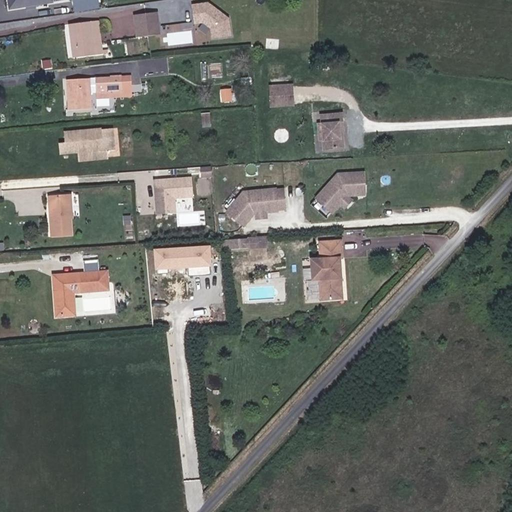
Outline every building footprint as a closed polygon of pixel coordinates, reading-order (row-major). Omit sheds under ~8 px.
[(207,3),(193,5),(194,22),(203,22),(212,28),(213,37),(230,35),(228,18),(207,3)] [(136,15),(139,38),(160,36),(157,12),(136,15)] [(100,20),(94,20),(72,23),(76,57),(97,54),(104,53),(100,20)] [(69,81),(70,98),(71,112),(77,111),(92,110),(91,88),(97,88),(97,93),(111,92),(111,97),(135,94),(132,74),(123,75),(69,81)] [(295,84),(292,84),(273,86),(275,105),(295,104),(297,104),(295,84)] [(223,88),(222,100),(233,101),(233,88),(223,88)] [(318,121),(319,139),(323,139),(324,146),(340,146),(348,145),(346,119),(345,111),(323,113),(323,120),(318,121)] [(109,158),(108,152),(114,152),(113,128),(66,132),(66,142),(61,142),(62,152),(80,151),(81,159),(96,158),(109,158)] [(366,195),(365,174),(339,175),(318,200),(335,214),(342,205),(344,203),(342,202),(345,198),(347,199),(349,197),(366,195)] [(192,198),(191,179),(154,182),(154,190),(157,190),(156,215),(175,214),(174,199),(192,198)] [(287,212),(285,190),(277,191),(279,213),(287,212)] [(279,213),(277,191),(244,195),(228,214),(245,228),(257,215),(260,215),(259,213),(264,212),(264,214),(267,214),(279,213)] [(347,209),(353,201),(349,197),(347,199),(345,198),(342,202),(344,203),(342,205),(347,209)] [(51,215),(71,214),(70,198),(50,198),(51,215)] [(335,214),(318,200),(312,207),(329,221),(335,214)] [(267,220),(267,214),(264,214),(264,212),(259,213),(260,215),(257,215),(257,221),(267,220)] [(69,220),(71,219),(71,214),(51,215),(52,234),(69,233),(69,220)] [(268,239),(222,242),(222,251),(268,249),(268,239)] [(211,245),(155,248),(156,271),(212,268),(211,245)] [(324,271),(320,271),(324,306),(346,304),(342,269),(346,269),(344,249),(322,251),(324,271)] [(105,272),(52,275),(55,315),(73,314),(72,292),(106,287),(105,272)]
